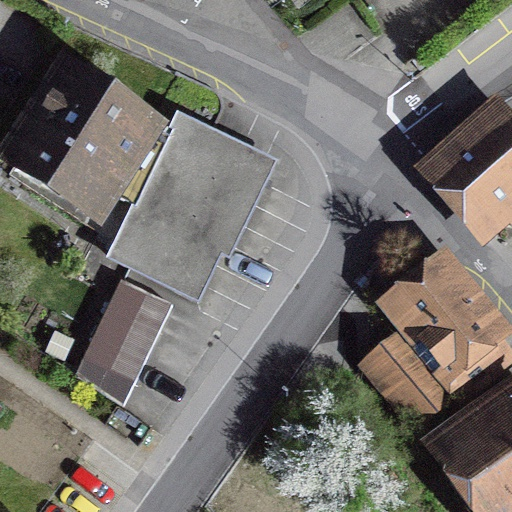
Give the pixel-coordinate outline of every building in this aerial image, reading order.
[(178,110),(165,136),(67,66),(6,161),(90,220),(114,177),(141,188),(105,263),(200,307),(273,154),(178,110)] [(511,135),(495,116),(435,167),(501,246),(511,236),(511,135)] [(404,333),(465,415),(511,379),(511,357),(441,269),(387,312),(404,333)] [(171,311),(126,289),(81,378),(126,400),(171,311)] [(465,415),(404,333),(366,362),(427,443),(465,415)] [(511,511),(511,379),(465,415),(427,443),(475,511),(511,511)] [(355,384),(331,404),(366,446),(390,427),(355,384)]
